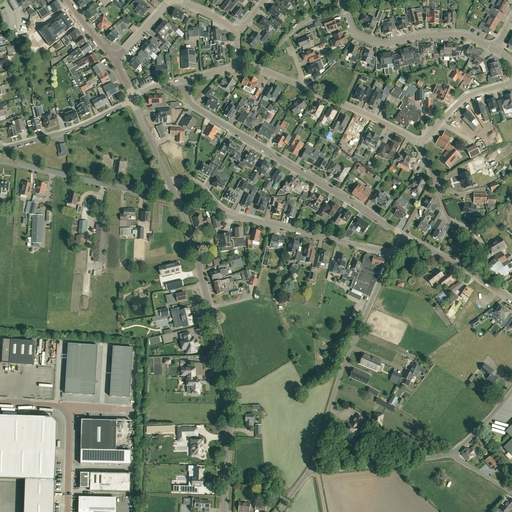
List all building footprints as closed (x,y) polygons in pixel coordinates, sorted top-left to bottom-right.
[(11,0),(9,1),(14,10),(20,7),(31,1),(32,2),(35,0),(11,0)] [(48,3),(53,0),(44,0),(43,0),(41,0),(38,2),(41,8),(42,9),(46,6),(46,5),(45,3),(47,2),(48,3)] [(77,0),(76,1),(81,8),(92,0),(91,0),(77,0)] [(137,7),(135,9),(138,12),(137,12),(137,13),(138,15),(139,15),(140,14),(143,16),(148,11),(145,8),(148,6),(146,4),(141,0),(136,0),(135,2),(137,4),(135,6),(137,7)] [(231,12),(233,9),(238,3),(235,0),(233,2),(232,1),(230,3),(227,1),(221,8),(227,13),(228,10),(231,12)] [(278,0),(278,1),(286,7),(285,8),(288,10),(291,5),(289,3),(290,2),(292,4),(295,1),(293,0),(278,0)] [(507,8),(510,2),(505,0),(495,0),(495,2),(498,3),(507,8)] [(123,6),(120,3),(119,3),(117,1),(114,4),(120,10),(123,6)] [(46,6),(42,9),(38,11),(41,17),(43,20),(49,16),(54,13),(55,14),(61,9),(60,7),(60,6),(59,4),(58,4),(57,2),(50,6),(49,5),(46,6)] [(87,16),(96,10),(99,7),(100,7),(97,3),(84,12),(87,16)] [(240,20),(247,11),(243,8),(244,7),(239,3),(236,7),(238,8),(232,16),(236,19),(237,18),(240,20)] [(507,8),(498,3),(496,6),(493,5),(490,10),(486,8),(486,9),(492,12),(496,14),(498,11),(505,15),(507,11),(506,10),(507,8)] [(104,6),(103,5),(100,7),(99,7),(100,9),(99,9),(103,15),(108,12),(104,6)] [(280,11),(274,6),(269,12),(277,19),(281,14),(284,16),(287,13),(282,8),(280,11)] [(436,25),(437,24),(438,24),(439,12),(435,12),(435,6),(426,6),(426,14),(430,15),(430,22),(430,24),(434,24),(434,25),(436,25)] [(411,23),(414,22),(416,26),(423,24),(421,18),(422,18),(421,14),(423,13),(422,8),(415,10),(408,11),(410,19),(411,23)] [(98,13),(96,10),(87,16),(89,20),(91,19),(93,22),(97,19),(95,15),(97,14),(98,13)] [(175,10),(174,10),(173,10),(172,12),(173,13),(172,17),(181,21),(184,14),(175,10)] [(455,23),(455,19),(455,12),(448,12),(447,13),(447,14),(444,14),(444,24),(452,24),(452,23),(455,23)] [(49,26),(39,33),(50,47),(59,40),(57,38),(65,32),(65,33),(74,26),(65,14),(56,20),(57,21),(49,27),(49,26)] [(369,30),(370,29),(372,30),(377,19),(369,16),(369,17),(363,14),(361,20),(367,23),(365,27),(366,27),(366,29),(369,30)] [(497,26),(500,20),(492,15),(488,21),(497,26)] [(104,30),(108,28),(107,27),(109,26),(107,24),(108,23),(106,20),(104,16),(97,20),(100,24),(97,26),(101,31),(103,29),(104,30)] [(399,30),(407,28),(406,26),(410,26),(407,16),(401,17),(402,21),(398,22),(399,26),(398,26),(399,30)] [(269,22),(264,18),(259,24),(267,30),(271,26),(277,30),(280,26),(272,19),(269,22)] [(334,22),(333,18),(323,22),(325,28),(326,28),(327,33),(329,33),(331,32),(335,30),(335,29),(341,27),(338,20),(334,22)] [(395,29),(394,26),(393,18),(386,19),(387,23),(382,24),(382,28),(383,27),(384,34),(392,32),(391,30),(395,29)] [(164,21),(160,27),(169,35),(170,36),(173,32),(170,29),(171,28),(168,25),(164,21)] [(497,26),(488,21),(486,25),(482,22),(479,28),(486,32),(488,29),(493,32),(497,26)] [(115,29),(113,27),(107,32),(110,35),(107,37),(113,43),(118,38),(117,38),(120,36),(117,33),(118,32),(116,29),(115,29)] [(160,27),(155,31),(159,35),(162,37),(163,36),(165,39),(169,35),(160,27)] [(204,37),(209,37),(212,37),(221,36),(220,30),(213,31),(213,28),(208,28),(208,32),(204,33),(204,37)] [(66,47),(80,37),(79,36),(80,34),(77,29),(70,34),(67,36),(69,39),(67,41),(67,42),(64,44),(66,47)] [(189,41),(199,40),(198,30),(188,31),(189,41)] [(264,43),(269,36),(265,33),(264,32),(261,37),(255,32),(247,43),(254,48),(260,40),(264,43)] [(346,43),(346,42),(347,41),(346,39),(345,39),(344,36),(342,36),(341,32),(333,35),(335,39),(333,40),(335,47),(346,43)] [(307,38),(297,41),(299,47),(304,46),(305,49),(314,46),(312,41),(313,40),(311,35),(307,36),(307,38)] [(221,45),(220,42),(221,42),(221,36),(212,37),(209,37),(207,38),(208,42),(206,42),(206,46),(210,46),(212,46),(214,46),(216,46),(216,45),(221,45)] [(70,51),(72,54),(75,52),(78,49),(77,48),(79,46),(79,47),(86,42),(82,37),(75,42),(77,44),(72,47),(73,49),(70,51)] [(148,41),(144,45),(154,54),(157,50),(156,49),(160,44),(153,38),(149,42),(148,41)] [(75,52),(72,54),(71,55),(73,58),(74,58),(77,56),(78,57),(81,55),(83,57),(92,50),(87,44),(80,49),(79,48),(78,49),(75,52)] [(433,48),(433,44),(421,45),(422,54),(433,53),(433,55),(440,54),(439,47),(433,48)] [(450,57),(450,44),(444,44),(444,51),(440,51),(441,57),(450,57)] [(458,57),(460,50),(456,49),(456,44),(450,44),(450,57),(458,57)] [(158,57),(154,54),(144,45),(140,49),(142,50),(138,54),(138,55),(139,55),(146,62),(151,57),(155,60),(158,57)] [(221,45),(216,45),(216,46),(214,46),(212,46),(213,52),(215,52),(215,55),(225,54),(224,48),(222,49),(222,45),(221,45)] [(356,63),(359,55),(356,54),(358,47),(352,45),(348,54),(352,55),(350,61),(356,63)] [(420,61),(418,54),(417,49),(413,50),(412,47),(406,49),(409,59),(412,58),(413,62),(415,62),(420,61)] [(470,59),(475,50),(470,47),(466,53),(463,51),(460,57),(465,59),(467,57),(470,59)] [(397,55),(398,59),(400,66),(406,64),(405,60),(409,59),(406,49),(400,51),(401,53),(397,55)] [(477,66),(481,61),(477,59),(481,53),(481,52),(477,49),(477,51),(475,50),(470,59),(468,62),(472,64),(477,66)] [(182,69),(195,69),(195,50),(181,51),(182,69)] [(309,63),(313,61),(320,59),(318,53),(314,55),(313,50),(302,54),(304,61),(308,60),(309,63)] [(363,55),(363,56),(361,61),(374,66),(375,64),(375,59),(372,58),(372,57),(373,53),(365,50),(364,53),(363,55)] [(161,65),(162,65),(161,53),(156,60),(157,66),(153,66),(154,76),(156,75),(156,76),(162,75),(161,65)] [(400,66),(398,59),(397,55),(393,55),(393,53),(386,54),(388,64),(387,64),(388,68),(388,69),(395,68),(400,67),(400,66)] [(98,61),(94,54),(91,56),(90,55),(76,63),(72,65),(74,67),(69,70),(71,73),(80,68),(90,63),(91,65),(98,61)] [(225,60),(225,54),(215,55),(211,55),(212,60),(213,60),(213,63),(216,63),(216,61),(225,60)] [(388,64),(386,54),(380,54),(381,62),(376,62),(376,70),(381,70),(381,69),(388,68),(387,64),(388,64)] [(146,62),(139,55),(138,55),(136,58),(135,57),(129,63),(132,66),(134,68),(136,70),(141,65),(142,66),(146,62)] [(486,73),(490,71),(500,69),(498,63),(492,64),(491,63),(489,59),(483,64),(485,66),(486,69),(485,69),(486,72),(486,73)] [(170,61),(166,61),(166,65),(162,65),(161,65),(162,75),(168,75),(168,73),(171,73),(170,61)] [(320,75),(319,71),(324,69),(321,61),(315,63),(316,64),(307,67),(309,74),(312,73),(314,78),(320,75)] [(97,76),(104,72),(100,64),(92,68),(94,72),(95,72),(97,76)] [(83,77),(92,72),(89,67),(83,71),(84,71),(81,73),(83,77)] [(496,81),(495,77),(501,75),(500,69),(490,71),(491,75),(489,76),(488,77),(489,79),(488,79),(489,83),(490,83),(496,81)] [(453,74),(461,80),(461,79),(464,75),(461,72),(460,73),(456,70),(453,74)] [(104,72),(97,76),(90,80),(84,84),(79,86),(82,91),(81,91),(83,94),(84,96),(86,95),(89,94),(89,93),(97,89),(97,88),(96,87),(86,93),(84,90),(93,85),(97,82),(99,85),(102,83),(103,84),(109,81),(109,80),(104,72)] [(469,85),(473,79),(470,77),(467,75),(465,73),(461,79),(469,85)] [(78,74),(73,77),(79,87),(79,86),(84,84),(78,74)] [(409,87),(412,82),(408,79),(409,79),(401,74),(398,79),(405,84),(405,85),(409,87)] [(253,96),(257,97),(260,90),(257,88),(256,89),(254,88),(257,83),(255,82),(257,80),(252,78),(252,79),(250,78),(249,79),(246,77),(242,85),(249,88),(247,90),(251,92),(251,93),(253,95),(253,96)] [(233,87),(237,81),(231,78),(228,81),(226,80),(222,85),(225,87),(224,88),(231,92),(231,90),(232,91),(234,88),(233,87)] [(112,87),(110,84),(103,87),(107,95),(108,97),(119,92),(115,85),(112,87)] [(455,90),(444,85),(442,89),(436,86),(435,90),(451,97),(455,90)] [(279,93),(280,89),(274,86),(272,90),(270,90),(268,89),(264,96),(269,99),(270,97),(272,98),(273,98),(273,97),(276,98),(277,96),(278,96),(279,96),(280,94),(279,93)] [(402,94),(401,93),(403,90),(396,86),(394,89),(390,95),(398,99),(401,101),(404,96),(401,94),(402,94)] [(100,95),(97,97),(98,98),(102,106),(108,103),(105,96),(107,95),(103,87),(101,89),(100,87),(97,88),(97,89),(100,95)] [(207,97),(213,91),(209,87),(203,93),(207,97)] [(367,96),(370,89),(366,87),(364,91),(358,89),(354,99),(361,102),(364,95),(367,96)] [(376,108),(377,105),(381,107),(383,103),(386,96),(383,94),(384,92),(377,88),(375,93),(374,96),(369,105),(376,108)] [(448,104),(451,97),(435,90),(433,93),(439,96),(438,99),(448,104)] [(405,114),(408,111),(410,107),(407,106),(411,100),(408,99),(410,95),(406,93),(404,96),(401,101),(403,103),(399,109),(402,111),(401,111),(395,120),(401,123),(407,115),(405,114)] [(508,106),(511,104),(511,93),(505,96),(506,98),(501,100),(502,106),(508,104),(508,106)] [(92,99),(89,94),(86,95),(90,103),(93,102),(96,109),(102,106),(98,98),(97,97),(92,99)] [(149,96),(149,105),(149,104),(152,104),(156,104),(156,107),(166,107),(166,101),(165,101),(161,101),(161,96),(161,95),(160,95),(161,95),(149,96)] [(90,105),(88,102),(85,96),(81,99),(83,104),(77,106),(82,116),(89,112),(86,107),(90,105)] [(215,98),(212,96),(205,106),(206,106),(216,112),(216,113),(221,105),(220,105),(213,101),(215,98)] [(494,99),(494,98),(493,98),(491,98),(491,99),(491,100),(488,101),(490,110),(496,109),(497,113),(503,111),(501,105),(497,106),(495,99),(494,99)] [(295,115),(307,106),(301,99),(296,103),(297,104),(290,109),(295,115)] [(230,105),(223,115),(230,119),(235,111),(238,113),(242,107),(236,103),(234,107),(230,105)] [(318,118),(324,107),(317,104),(315,108),(312,106),(309,112),(312,114),(318,118)] [(481,104),(474,106),(477,116),(484,115),(481,104)] [(50,127),(52,127),(49,115),(45,116),(44,113),(43,113),(42,106),(38,107),(38,109),(40,117),(41,117),(43,117),(46,128),(47,128),(47,129),(50,128),(50,127)] [(264,115),(267,110),(262,106),(262,107),(259,111),(264,115)] [(238,121),(243,124),(250,113),(248,111),(249,109),(247,107),(238,121)] [(154,115),(155,123),(167,122),(166,115),(171,115),(170,109),(162,110),(162,114),(158,115),(154,115)] [(323,125),(327,118),(332,121),(336,112),(329,109),(325,116),(323,114),(319,122),(320,123),(323,125)] [(69,121),(70,122),(74,121),(73,120),(77,118),(74,110),(70,112),(69,110),(63,113),(63,112),(61,113),(62,116),(63,116),(66,123),(69,121)] [(254,119),(257,113),(254,111),(252,114),(250,113),(243,124),(248,127),(251,123),(252,124),(255,119),(254,119)] [(267,120),(271,114),(270,113),(267,111),(263,118),(260,123),(264,125),(263,127),(262,126),(258,133),(264,137),(268,130),(265,128),(268,124),(265,122),(266,120),(267,120)] [(467,112),(462,116),(470,124),(474,119),(467,112)] [(9,138),(18,135),(17,132),(25,130),(23,122),(24,122),(24,121),(27,120),(25,114),(20,115),(21,119),(22,119),(15,121),(16,125),(7,127),(9,138)] [(52,116),(51,114),(49,115),(52,127),(54,126),(54,125),(58,124),(56,115),(52,116)] [(344,128),(349,119),(342,115),(338,122),(335,121),(331,129),(336,131),(339,125),(344,128)] [(407,127),(412,119),(407,115),(401,123),(407,127)] [(189,116),(187,120),(184,118),(182,121),(180,125),(186,129),(187,127),(190,129),(196,120),(189,116)] [(263,119),(258,116),(256,120),(255,119),(252,124),(251,123),(248,127),(252,130),(254,126),(257,128),(260,123),(263,118),(263,119)] [(41,130),(38,119),(31,121),(27,122),(28,126),(32,125),(34,131),(41,130)] [(361,125),(354,122),(354,123),(351,122),(346,131),(358,136),(362,128),(361,127),(361,125)] [(212,141),(213,139),(219,129),(210,124),(204,134),(211,139),(211,140),(212,141)] [(164,133),(160,125),(156,127),(161,139),(166,137),(164,133)] [(268,130),(264,137),(270,140),(274,133),(274,132),(277,133),(280,128),(281,127),(278,125),(275,128),(274,127),(270,125),(268,130)] [(184,136),(184,130),(182,130),(182,128),(171,128),(170,135),(177,135),(177,142),(182,142),(183,140),(185,140),(187,141),(187,137),(187,136),(185,136),(184,136)] [(296,130),(293,135),(289,143),(292,145),(289,151),(298,156),(304,144),(303,144),(301,143),(298,141),(296,140),(298,136),(300,132),(296,130)] [(452,136),(444,132),(441,137),(440,136),(436,143),(445,149),(452,136)] [(375,135),(371,133),(371,134),(369,133),(368,135),(365,134),(362,139),(363,140),(361,143),(369,147),(375,135)] [(287,145),(291,138),(285,134),(283,138),(279,136),(275,143),(278,145),(278,146),(280,147),(281,147),(284,143),(287,145)] [(379,148),(382,142),(379,141),(380,138),(378,137),(379,136),(375,135),(369,147),(376,151),(378,147),(379,148)] [(233,142),(229,140),(229,141),(228,141),(225,146),(222,144),(218,151),(221,153),(222,151),(224,151),(229,154),(234,144),(232,143),(233,142)] [(390,142),(389,146),(383,143),(381,146),(377,155),(383,158),(385,153),(393,157),(398,146),(390,142)] [(206,146),(218,152),(219,149),(207,143),(206,146)] [(62,144),(57,146),(59,154),(58,154),(59,157),(67,155),(67,152),(64,152),(62,144)] [(236,145),(234,144),(229,154),(235,157),(233,160),(236,162),(241,154),(238,153),(240,148),(240,147),(237,145),(236,145)] [(302,158),(304,160),(304,161),(306,162),(307,161),(311,153),(309,152),(310,150),(308,149),(310,146),(307,144),(303,151),(305,152),(302,158)] [(472,160),(476,158),(476,156),(480,154),(476,145),(466,149),(471,158),(472,160)] [(450,168),(460,156),(451,148),(441,160),(450,168)] [(318,160),(321,153),(318,151),(316,156),(311,153),(307,161),(312,164),(315,159),(318,160)] [(254,166),(258,158),(248,152),(244,160),(242,163),(239,161),(235,167),(243,171),(246,166),(246,165),(247,163),(254,166)] [(323,154),(321,153),(318,160),(320,161),(317,167),(318,168),(318,169),(320,170),(321,169),(322,170),(327,162),(328,160),(325,158),(325,159),(323,154)] [(405,166),(410,156),(404,153),(402,156),(398,154),(395,160),(399,162),(399,163),(405,166)] [(415,170),(418,165),(414,163),(415,159),(410,156),(405,166),(410,169),(411,168),(415,170)] [(482,156),(469,163),(471,167),(473,165),(476,169),(487,162),(482,156)] [(481,171),(496,163),(494,160),(479,168),(481,171)] [(125,170),(126,163),(115,162),(113,177),(122,178),(123,169),(125,170)] [(214,174),(218,166),(211,162),(208,167),(203,164),(202,165),(201,165),(200,168),(201,168),(199,171),(209,177),(211,173),(214,174)] [(268,174),(270,170),(269,169),(271,166),(264,162),(258,172),(265,176),(266,173),(268,174)] [(345,177),(347,173),(350,168),(343,163),(340,168),(336,165),(337,165),(333,163),(328,170),(332,172),(333,172),(334,172),(334,173),(337,175),(335,178),(334,177),(334,178),(342,182),(342,181),(344,177),(345,177)] [(497,164),(481,171),(483,176),(499,168),(497,164)] [(222,189),(223,188),(227,180),(221,177),(222,174),(217,171),(214,177),(216,179),(212,186),(216,188),(217,186),(221,188),(222,189)] [(279,184),(284,175),(278,171),(275,176),(274,176),(272,180),(279,184)] [(255,183),(259,176),(253,173),(250,180),(255,183)] [(470,187),(472,186),(471,181),(472,181),(470,177),(468,177),(466,173),(462,174),(460,175),(462,179),(461,180),(462,183),(463,183),(464,188),(466,188),(470,187)] [(424,185),(425,181),(419,178),(417,181),(415,182),(412,180),(409,186),(413,188),(412,191),(419,194),(421,189),(422,189),(424,185)] [(289,184),(286,182),(283,189),(291,193),(293,190),(294,188),(295,187),(302,191),(302,190),(302,189),(303,190),(304,189),(305,187),(304,186),(305,184),(296,179),(294,184),(293,184),(291,184),(291,185),(289,184)] [(268,191),(272,183),(267,180),(263,187),(268,191)] [(8,191),(9,183),(0,181),(0,190),(1,190),(1,193),(6,194),(7,191),(8,191)] [(21,187),(22,187),(20,195),(29,197),(32,185),(23,182),(23,183),(22,183),(21,187)] [(47,185),(44,184),(44,183),(41,182),(41,183),(37,182),(35,193),(44,195),(47,185)] [(358,198),(365,188),(358,182),(355,186),(357,187),(352,194),(358,198)] [(499,186),(498,185),(497,182),(489,185),(492,191),(499,188),(499,186)] [(251,203),(255,195),(258,188),(254,187),(251,193),(252,194),(251,197),(246,195),(242,205),(243,205),(242,207),(245,208),(246,207),(247,207),(247,206),(249,202),(251,203)] [(363,202),(368,195),(371,191),(366,187),(365,188),(358,198),(363,202)] [(241,197),(244,192),(240,190),(237,195),(228,191),(224,198),(234,203),(238,196),(241,197)] [(375,196),(374,195),(370,200),(376,204),(377,202),(382,205),(382,206),(386,209),(392,201),(388,198),(387,199),(382,196),(383,194),(378,190),(378,191),(375,196)] [(76,205),(78,195),(70,193),(68,203),(76,205)] [(316,196),(311,193),(307,199),(312,201),(311,204),(314,205),(312,209),(317,212),(319,208),(318,207),(323,198),(317,194),(316,196)] [(495,204),(495,198),(486,198),(486,193),(474,193),(474,204),(486,204),(495,204)] [(254,204),(258,206),(256,210),(263,212),(266,202),(263,200),(264,197),(257,195),(254,204)] [(405,207),(408,202),(401,196),(396,202),(397,202),(396,204),(396,203),(391,208),(394,210),(396,208),(397,209),(394,214),(402,219),(405,213),(407,210),(400,206),(400,205),(405,207)] [(435,210),(437,206),(435,205),(436,202),(427,197),(423,203),(424,203),(422,206),(430,211),(432,208),(435,210)] [(279,215),(282,205),(275,204),(276,199),(272,199),(270,205),(274,206),(273,214),(279,215)] [(31,202),(29,213),(33,214),(33,215),(31,243),(33,243),(41,243),(42,215),(35,215),(36,209),(37,203),(31,202)] [(297,209),(294,208),(295,204),(286,202),(285,207),(288,207),(286,215),(290,216),(289,218),(294,219),(296,213),(297,213),(297,209)] [(339,206),(332,202),(330,206),(325,203),(318,215),(322,217),(325,211),(326,212),(326,213),(333,217),(339,206)] [(482,219),(484,211),(476,209),(476,208),(476,206),(465,204),(463,212),(472,214),(471,218),(479,220),(479,219),(482,219)] [(135,217),(135,209),(130,209),(130,210),(124,210),(124,215),(120,214),(120,221),(126,221),(126,216),(135,217)] [(346,222),(351,214),(345,209),(339,218),(336,216),(333,221),(338,224),(341,219),(346,222)] [(426,221),(425,221),(428,216),(425,214),(422,219),(423,220),(418,228),(425,233),(429,227),(426,225),(428,222),(426,221)] [(202,220),(201,215),(193,218),(196,227),(205,224),(206,228),(211,226),(209,218),(202,220)] [(358,220),(355,217),(351,224),(364,233),(369,225),(359,218),(358,220)] [(87,231),(88,224),(88,221),(79,220),(78,233),(81,233),(76,236),(76,241),(80,245),(86,243),(86,237),(82,233),(86,234),(86,231),(87,231)] [(442,237),(443,235),(443,234),(443,233),(444,231),(442,229),(445,224),(438,220),(433,228),(435,229),(433,233),(434,234),(433,237),(439,241),(441,236),(442,237)] [(107,226),(96,225),(94,225),(93,230),(96,230),(95,236),(93,235),(93,239),(95,239),(94,249),(91,249),(90,259),(93,259),(93,261),(103,262),(107,226)] [(135,237),(137,237),(137,239),(143,239),(144,228),(137,228),(134,228),(134,231),(137,231),(137,234),(135,234),(135,237)] [(236,240),(232,240),(234,248),(237,248),(237,245),(246,244),(245,241),(245,240),(245,237),(243,237),(242,228),(235,229),(235,238),(236,238),(236,240)] [(350,238),(353,232),(351,231),(348,228),(343,237),(350,238)] [(478,243),(477,243),(474,238),(479,235),(476,230),(475,228),(464,236),(465,237),(468,242),(467,243),(468,244),(470,247),(473,253),(475,252),(482,248),(478,243)] [(251,240),(245,241),(246,244),(246,247),(246,249),(251,248),(253,241),(258,242),(261,242),(262,238),(259,238),(261,231),(253,230),(251,240)] [(219,239),(221,239),(221,242),(220,242),(221,247),(222,247),(222,251),(233,250),(232,246),(232,242),(230,242),(229,233),(220,235),(219,235),(219,239)] [(280,238),(272,236),(270,247),(273,248),(274,244),(278,245),(278,246),(282,247),(283,244),(284,238),(280,237),(280,238)] [(496,253),(506,247),(500,237),(495,240),(499,247),(494,250),(496,253)] [(290,240),(287,252),(288,252),(287,255),(292,256),(292,253),(294,253),(292,260),(298,261),(300,255),(296,254),(297,251),(299,243),(290,240)] [(492,255),(496,253),(494,250),(499,247),(495,240),(487,245),(492,255)] [(313,264),(316,252),(312,251),(313,247),(306,246),(303,257),(306,257),(305,262),(313,264)] [(267,266),(270,255),(268,255),(270,249),(266,248),(262,265),(267,266)] [(313,267),(319,268),(319,267),(325,268),(326,264),(328,253),(321,251),(320,256),(319,259),(315,258),(313,267)] [(505,257),(502,252),(494,256),(499,265),(507,260),(507,261),(511,257),(510,254),(505,257)] [(330,272),(333,273),(340,274),(341,269),(344,270),(346,263),(345,263),(346,257),(339,255),(338,263),(332,261),(330,272)] [(373,257),(366,255),(362,264),(361,264),(359,270),(360,270),(360,272),(358,272),(356,278),(354,277),(350,288),(364,295),(367,287),(369,288),(371,284),(374,286),(382,267),(383,267),(385,259),(374,256),(373,257)] [(354,277),(356,278),(358,272),(358,271),(361,263),(354,261),(351,270),(350,271),(351,271),(353,272),(352,276),(354,277)] [(511,268),(510,265),(508,261),(498,267),(494,261),(486,268),(492,276),(501,269),(502,271),(497,273),(499,277),(510,270),(510,269),(511,268)] [(180,271),(179,265),(178,263),(160,267),(162,275),(172,273),(174,272),(179,271),(180,271)] [(294,274),(297,270),(291,266),(289,271),(294,274)] [(227,269),(224,270),(223,269),(219,270),(210,272),(213,280),(221,278),(221,277),(225,276),(229,275),(227,269)] [(444,276),(437,269),(434,271),(425,277),(432,286),(438,281),(443,287),(445,285),(447,286),(452,282),(452,281),(455,279),(450,272),(446,276),(445,275),(444,276)] [(345,281),(349,275),(345,273),(342,280),(340,282),(344,284),(345,281)] [(461,280),(457,284),(455,286),(454,285),(449,289),(452,294),(464,284),(461,280)] [(233,289),(232,283),(230,283),(227,284),(223,285),(214,287),(215,291),(224,288),(227,287),(228,288),(231,287),(231,290),(233,289)] [(228,288),(227,287),(224,288),(215,291),(216,295),(223,293),(223,294),(230,292),(231,295),(242,293),(240,288),(233,290),(233,289),(231,290),(231,287),(228,288)] [(472,287),(470,288),(468,287),(463,291),(466,294),(463,296),(466,299),(475,291),(472,287)] [(347,295),(351,296),(360,301),(362,297),(352,292),(349,291),(347,295)] [(172,295),(170,296),(172,303),(177,302),(187,300),(186,297),(187,297),(186,294),(185,293),(185,292),(176,294),(176,293),(172,294),(172,295)] [(441,303),(450,295),(447,292),(438,300),(441,303)] [(458,294),(451,300),(454,303),(461,297),(458,294)] [(498,318),(505,309),(500,305),(495,312),(494,312),(492,309),(487,313),(489,315),(491,314),(498,318)] [(175,309),(171,310),(172,314),(176,313),(178,322),(174,323),(178,322),(179,328),(193,325),(191,319),(192,319),(190,314),(189,309),(178,312),(177,308),(175,309)] [(505,325),(509,319),(507,317),(507,316),(510,312),(505,309),(498,318),(495,322),(500,325),(502,323),(505,325)] [(450,311),(448,314),(455,320),(457,317),(450,311)] [(481,322),(478,318),(471,324),(473,328),(481,322)] [(187,333),(179,334),(181,342),(181,346),(182,346),(182,349),(182,350),(183,350),(186,349),(187,354),(197,352),(195,346),(197,346),(197,345),(198,345),(197,341),(196,341),(194,341),(193,337),(191,338),(191,337),(190,334),(190,333),(188,333),(187,333)] [(35,342),(3,339),(2,363),(1,363),(9,364),(10,364),(34,365),(35,342)] [(68,344),(65,394),(95,395),(98,346),(68,344)] [(113,347),(110,396),(130,398),(133,348),(113,347)] [(381,362),(379,361),(372,358),(371,359),(370,358),(364,355),(362,359),(361,363),(370,367),(377,370),(380,365),(381,362)] [(413,364),(408,373),(405,371),(403,374),(399,381),(400,381),(398,384),(401,386),(403,382),(408,385),(411,379),(412,379),(414,376),(416,377),(419,371),(423,374),(424,373),(425,370),(421,367),(420,368),(418,367),(419,366),(419,365),(416,364),(415,364),(415,365),(413,364)] [(494,384),(498,378),(492,373),(494,371),(485,364),(480,370),(489,377),(487,379),(494,384)] [(187,379),(187,383),(191,383),(191,386),(191,389),(192,389),(191,394),(195,394),(196,394),(199,394),(199,388),(200,388),(200,381),(197,381),(196,381),(196,379),(193,379),(193,375),(190,375),(190,368),(181,368),(181,375),(187,375),(187,379)] [(367,375),(354,369),(353,371),(352,373),(351,377),(364,383),(367,375)] [(397,384),(400,376),(401,375),(394,372),(392,376),(390,380),(397,384)] [(368,391),(367,392),(368,392),(377,397),(377,396),(379,393),(379,392),(370,387),(369,389),(368,391)] [(397,396),(394,394),(393,395),(388,403),(389,403),(388,404),(396,408),(398,409),(400,405),(402,401),(403,400),(400,398),(397,403),(395,402),(398,398),(397,397),(397,396)] [(379,413),(373,412),(371,425),(382,427),(384,414),(379,413)] [(254,422),(254,414),(249,414),(249,415),(245,415),(245,421),(246,421),(246,427),(252,427),(252,422),(254,422)] [(360,425),(364,419),(358,414),(353,421),(354,421),(352,425),(348,424),(347,429),(348,429),(348,434),(353,435),(354,433),(358,434),(359,426),(358,426),(358,424),(360,425)] [(26,480),(55,480),(55,474),(55,459),(56,449),(56,448),(57,422),(52,417),(31,416),(29,416),(23,416),(0,415),(0,478),(4,479),(26,480)] [(130,464),(131,451),(116,451),(116,421),(81,420),(81,463),(130,464)] [(511,424),(505,431),(511,437),(511,438),(503,447),(511,456),(511,424)] [(191,429),(178,429),(178,441),(185,441),(185,435),(191,435),(191,429)] [(203,439),(192,440),(192,456),(203,456),(203,451),(201,451),(201,445),(203,445),(203,439)] [(476,451),(472,447),(469,450),(468,448),(461,455),(467,461),(474,454),(476,452),(476,451)] [(496,463),(491,456),(485,461),(489,466),(493,463),(495,465),(496,463)] [(192,470),(191,477),(197,477),(196,486),(207,487),(208,476),(204,475),(204,471),(192,470)] [(90,488),(90,492),(95,492),(130,492),(130,474),(80,472),(80,488),(90,488)] [(441,478),(438,475),(435,479),(441,485),(447,478),(443,475),(441,478)] [(24,511),(53,511),(55,480),(26,480),(24,511)] [(114,511),(115,499),(80,498),(79,511),(114,511)] [(507,511),(511,507),(511,499),(510,498),(507,501),(506,500),(505,500),(502,503),(504,505),(500,509),(503,511),(507,511)] [(209,508),(210,501),(201,500),(201,499),(195,499),(195,508),(205,508),(209,508)] [(246,511),(249,511),(250,503),(239,502),(239,511),(246,511)]
